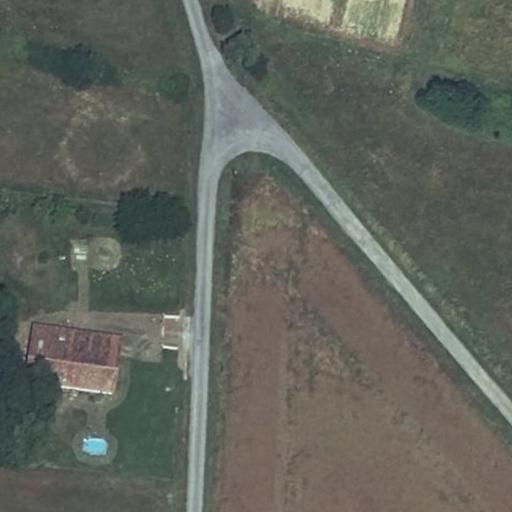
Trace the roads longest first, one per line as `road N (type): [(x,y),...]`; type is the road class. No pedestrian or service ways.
road 1 (unclassified): [(511,401),(295,150),(264,131),(236,130),(216,152),(209,179),(196,511)]
road 2 (track): [(236,130),(195,0)]
